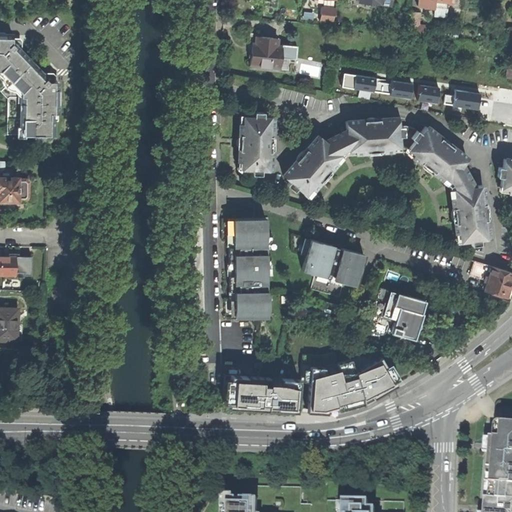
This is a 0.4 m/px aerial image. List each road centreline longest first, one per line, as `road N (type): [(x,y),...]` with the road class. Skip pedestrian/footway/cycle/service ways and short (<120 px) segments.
road 1 (residential): [(208,360),(206,0)]
road 2 (unknown): [(207,75),(297,96),(409,104),(453,132),(511,143)]
road 3 (secondary): [(0,423),(312,430)]
road 4 (secondary): [(312,430),(352,434),(441,404)]
road 5 (secondary): [(431,386),(312,430)]
